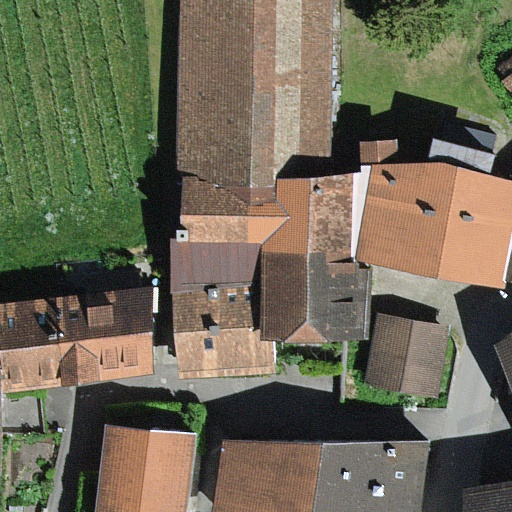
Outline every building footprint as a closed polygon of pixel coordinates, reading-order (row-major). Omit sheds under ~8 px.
[(328,0),(175,0),(171,180),(269,179),(269,170),(326,168),(328,0)] [(511,70),(499,79),(511,97),(511,70)] [(498,273),(511,207),(511,174),(482,167),(488,147),(427,130),(423,155),(396,158),(395,134),(353,135),(355,167),(326,168),(269,170),(269,179),(171,180),(168,288),(262,279),(263,330),(364,330),(368,255),(498,273)] [(511,207),(498,273),(511,276),(511,207)] [(144,279),(50,288),(55,378),(148,364),(144,279)] [(262,279),(168,288),(176,370),(264,368),(263,330),(262,279)] [(0,384),(55,378),(50,288),(0,291),(0,384)] [(448,323),(373,311),(361,384),(433,396),(448,323)] [(511,321),(492,338),(511,386),(511,321)] [(42,388),(0,393),(0,429),(45,431),(42,388)] [(179,511),(193,427),(105,417),(95,480),(84,480),(82,511),(179,511)] [(346,431),(218,434),(206,511),(418,511),(428,435),(346,431)] [(511,511),(511,476),(458,481),(458,511),(511,511)]
